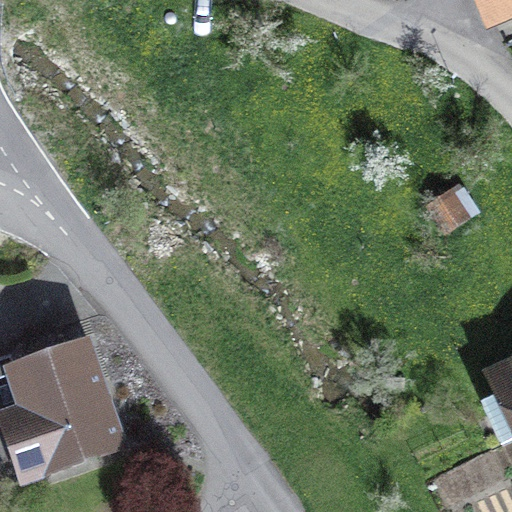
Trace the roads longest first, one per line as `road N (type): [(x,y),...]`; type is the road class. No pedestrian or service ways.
road 1 (residential): [(0,178),(126,302),(279,501),(258,511)]
road 2 (residential): [(456,54),(326,0)]
